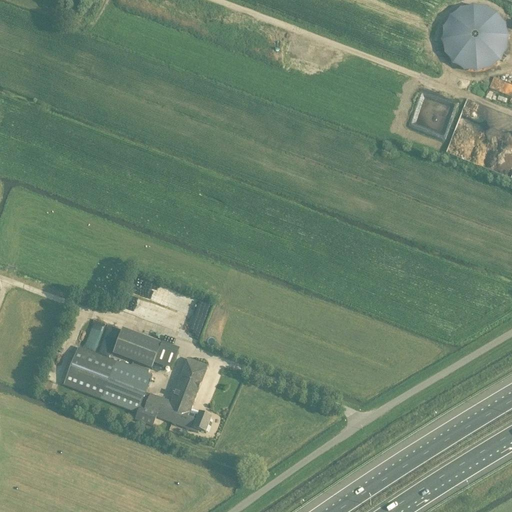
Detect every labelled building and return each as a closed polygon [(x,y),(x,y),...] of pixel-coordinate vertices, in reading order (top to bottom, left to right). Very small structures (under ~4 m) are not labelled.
[(440,26),(438,42),(441,54),(450,65),(462,71),(474,73),(488,69),(497,62),(504,49),(505,39),(502,26),(493,14),(481,8),(468,7),(456,10),(446,17),(443,24),(440,26)] [(187,315),(193,300),(139,281),(134,296),(131,295),(126,311),(177,330),(183,314),(187,315)] [(123,330),(113,355),(153,370),(155,364),(172,371),(178,355),(161,348),(162,345),(123,330)] [(171,404),(150,396),(150,397),(146,395),(152,378),(78,350),(64,388),(137,415),(137,416),(135,421),(153,427),(156,419),(164,422),(171,404)] [(207,368),(188,361),(186,366),(205,374),(207,368)] [(186,366),(171,404),(164,422),(198,435),(199,432),(206,435),(212,420),(199,415),(198,418),(190,415),(205,374),(186,366)]
